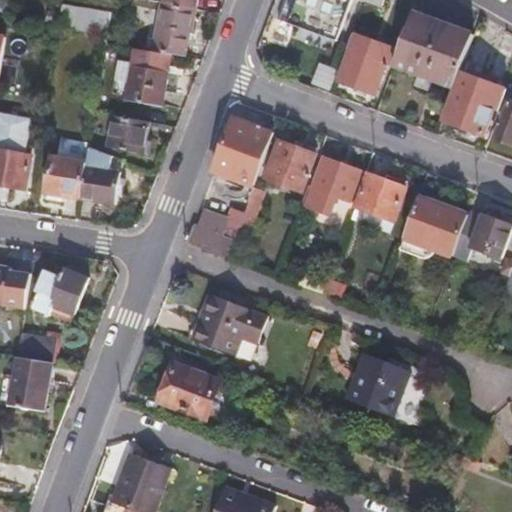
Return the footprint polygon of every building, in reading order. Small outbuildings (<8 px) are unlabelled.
[(284,0),(279,14),(289,17),(288,19),(338,39),(353,0),(284,0)] [(167,3),(161,2),(154,49),(184,54),(188,33),(192,34),(196,8),(167,3)] [(106,35),(110,13),(61,4),(57,26),(106,35)] [(474,34),(413,10),(398,49),(393,62),(453,86),(460,69),(474,34)] [(398,49),(351,30),(346,44),(350,45),(337,78),(372,91),(384,59),(393,62),(398,49)] [(169,52),(134,46),(124,99),(160,106),(169,52)] [(508,87),(460,69),(453,86),(442,115),(486,132),(495,108),(499,110),(508,87)] [(511,85),(509,84),(508,87),(499,110),(494,123),(498,125),(494,135),(511,142),(511,85)] [(142,153),(148,122),(113,115),(108,147),(142,153)] [(272,131),(232,115),(210,173),(218,176),(219,172),(252,185),(272,131)] [(293,144),(278,139),(264,175),(300,189),(314,152),(312,151),(314,144),(296,137),(293,144)] [(29,151),(0,146),(0,182),(22,186),(29,151)] [(109,171),(112,155),(88,146),(85,162),(79,196),(112,202),(117,173),(109,171)] [(45,191),(79,196),(85,162),(51,156),(45,191)] [(352,199),(363,171),(324,156),(313,185),(315,185),(338,194),(352,199)] [(406,185),(368,171),(355,204),(358,205),(364,208),(361,214),(376,220),(378,213),(393,219),(406,185)] [(261,188),(252,185),(242,210),(237,225),(247,229),(255,207),(251,206),(253,201),(256,202),(261,188)] [(338,194),(315,185),(306,207),(330,215),(338,194)] [(466,213),(418,195),(402,237),(406,238),(436,250),(450,255),(456,239),(466,213)] [(237,225),(242,210),(228,204),(225,214),(204,205),(196,225),(191,222),(185,239),(225,254),(237,225)] [(364,208),(358,205),(352,219),(388,233),(393,219),(378,213),(376,220),(361,214),(364,208)] [(467,209),(466,213),(456,239),(501,256),(511,227),(511,224),(481,213),(480,214),(467,209)] [(436,250),(406,238),(402,249),(426,257),(428,258),(432,255),(436,250)] [(8,266),(0,264),(0,301),(24,305),(30,272),(8,269),(8,266)] [(295,264),(289,278),(311,286),(316,273),(295,264)] [(74,310),(87,275),(67,267),(66,271),(63,270),(61,274),(46,268),(36,292),(42,295),(38,305),(53,311),(56,304),(74,310)] [(209,293),(200,317),(199,320),(203,322),(214,295),(209,293)] [(203,322),(199,320),(192,337),(233,353),(240,336),(256,342),(267,315),(214,295),(203,322)] [(199,320),(200,317),(194,315),(186,335),(192,337),(199,320)] [(50,362),(52,362),(55,339),(20,332),(16,356),(50,362)] [(409,370),(363,353),(347,396),(393,413),(409,370)] [(41,409),(50,362),(16,356),(8,404),(41,409)] [(219,377),(174,360),(160,398),(204,415),(219,377)] [(156,511),(172,469),(133,454),(115,502),(142,511),(156,511)] [(274,511),(277,507),(227,489),(218,511),(274,511)]
